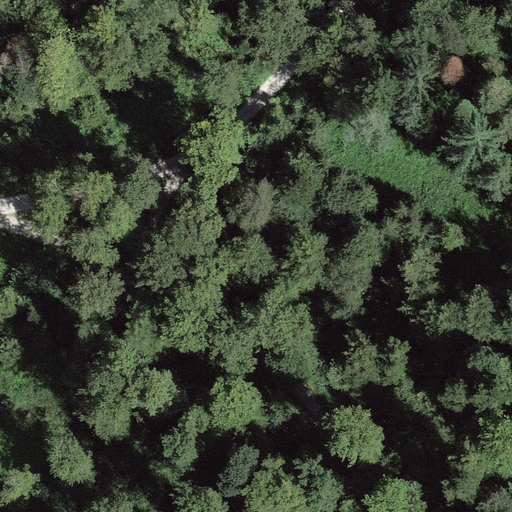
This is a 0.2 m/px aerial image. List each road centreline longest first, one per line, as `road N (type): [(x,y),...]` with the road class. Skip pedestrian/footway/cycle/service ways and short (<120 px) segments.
road 1 (track): [(337,511),(328,433),(303,380),(262,340),(140,281)]
road 2 (track): [(181,163),(353,0)]
road 3 (track): [(181,163),(0,209)]
road 4 (track): [(140,281),(0,216)]
road 5 (track): [(140,281),(181,163)]
